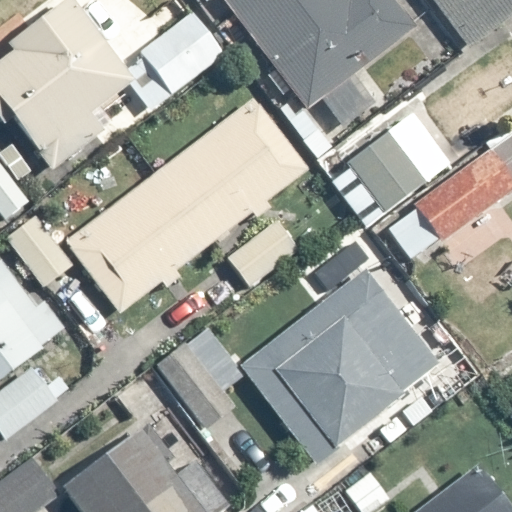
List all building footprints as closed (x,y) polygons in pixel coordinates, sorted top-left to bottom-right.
[(86,0),(3,0),(0,3),(0,118),(45,174),(98,131),(85,115),(132,76),(76,8),(86,0)] [(214,0),(301,113),(314,103),(340,136),(375,109),(350,78),(411,31),(386,0),(214,0)] [(511,0),(426,0),(462,48),(500,20),(511,10),(511,0)] [(511,10),(500,20),(498,21),(511,39),(511,10)] [(221,54),(186,12),(132,55),(168,98),(221,54)] [(302,170),(248,101),(61,245),(115,315),(302,170)] [(327,180),(360,227),(465,151),(430,103),(411,117),(407,112),(340,161),(345,167),(327,180)] [(511,189),(511,188),(484,151),(381,227),(408,264),(435,244),(456,272),(510,233),(490,205),(511,189)] [(26,203),(0,169),(0,219),(2,222),(26,203)] [(72,266),(33,215),(0,240),(39,291),(72,266)] [(297,254),(272,221),(222,260),(247,292),(297,254)] [(22,360),(62,328),(43,303),(35,309),(0,261),(0,445),(55,405),(22,360)] [(237,369),(235,371),(240,377),(309,466),(436,366),(362,271),(237,369)] [(201,407),(240,377),(235,371),(237,369),(206,329),(165,361),(201,407)] [(157,411),(55,483),(74,511),(226,511),(228,511),(157,411)] [(0,511),(36,511),(56,498),(26,458),(0,477),(0,511)] [(509,511),(474,465),(410,511),(509,511)]
